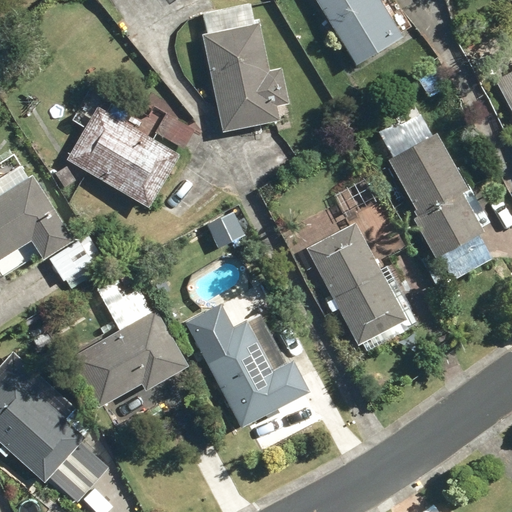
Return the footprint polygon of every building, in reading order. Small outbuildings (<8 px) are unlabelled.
[(302,4),(299,0),(286,0),(286,1),(285,0),(282,0),(281,1),(289,13),(302,4)] [(285,0),(286,1),(286,0),(323,0),(364,65),(413,37),(389,0),(285,0)] [(210,34),(230,133),(287,121),(284,107),(296,105),(289,69),(277,71),(266,22),(261,22),(257,2),(209,11),(214,33),(210,34)] [(424,77),(435,96),(456,84),(445,66),(424,77)] [(511,73),(502,79),(511,99),(511,73)] [(72,160),(157,208),(187,156),(184,154),(199,129),(172,115),(159,138),(103,106),(72,160)] [(424,220),(458,282),(503,254),(490,233),(495,229),(472,193),(478,189),(443,133),(396,162),(429,216),(424,220)] [(0,199),(0,265),(38,242),(50,262),(81,243),(40,176),(35,179),(27,166),(0,182),(0,198),(1,199),(0,199)] [(60,174),(70,188),(80,181),(71,167),(60,174)] [(209,231),(219,252),(245,240),(235,219),(209,231)] [(368,343),(374,355),(423,330),(418,319),(424,316),(397,263),(385,269),(361,223),(313,248),(363,346),(368,343)] [(119,278),(125,290),(145,278),(138,267),(119,278)] [(153,393),(198,367),(164,309),(78,360),(107,410),(109,410),(123,402),(150,387),(153,393)] [(203,346),(248,429),(319,391),(302,360),(282,370),(254,319),(203,346)] [(95,492),(109,506),(128,484),(113,471),(116,467),(89,443),(93,438),(21,376),(0,399),(0,437),(53,483),(57,479),(86,503),(95,492)] [(123,402),(109,410),(118,427),(133,420),(123,402)]
